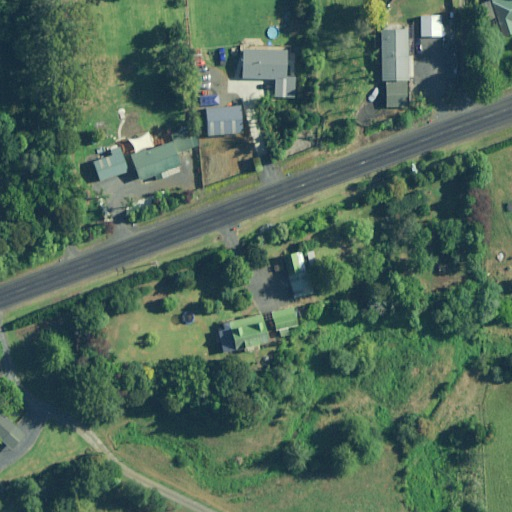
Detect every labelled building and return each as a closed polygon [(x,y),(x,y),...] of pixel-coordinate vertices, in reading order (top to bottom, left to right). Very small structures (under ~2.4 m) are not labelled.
[(511,0),(489,0),(500,37),(511,33),(511,0)] [(440,37),(440,17),(418,17),(419,37),(440,37)] [(407,80),(405,29),(379,30),(381,81),(384,81),(386,108),(406,107),(404,80),(407,80)] [(287,52),(241,49),(239,78),(275,80),(274,97),(294,98),(295,79),(285,78),(287,52)] [(203,61),(202,50),(191,51),(192,62),(203,61)] [(244,133),(242,107),(209,109),(211,136),(244,133)] [(174,141),(130,157),(139,182),(183,166),(174,141)] [(127,171),(119,151),(91,161),(99,182),(127,171)] [(311,295),(301,253),(288,256),(292,273),(288,274),(293,299),(311,295)] [(296,326),(295,322),(305,320),(303,309),(292,311),(292,307),(270,312),(274,331),(278,330),(279,338),(289,336),(288,328),(296,326)] [(268,343),(261,315),(228,324),(229,328),(221,330),(224,339),(230,337),(234,352),(268,343)] [(24,435),(0,413),(0,440),(10,450),(24,435)]
